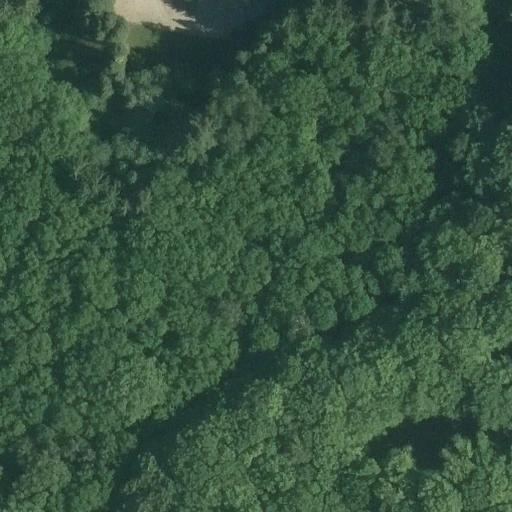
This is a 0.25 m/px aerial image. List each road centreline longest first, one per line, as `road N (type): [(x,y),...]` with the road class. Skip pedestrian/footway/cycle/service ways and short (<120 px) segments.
road 1 (track): [(465,393),(320,459),(240,511)]
road 2 (track): [(465,393),(511,212)]
road 3 (track): [(426,511),(465,393)]
